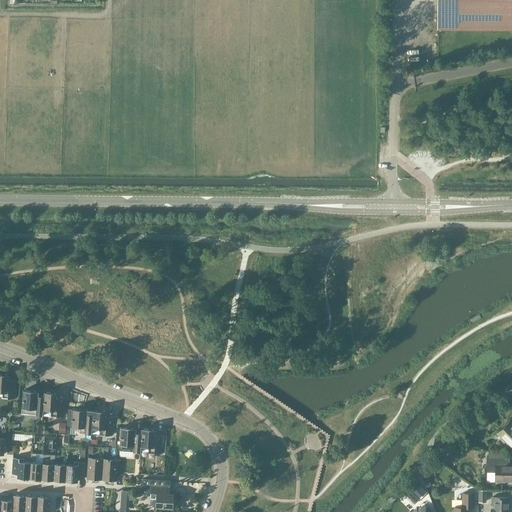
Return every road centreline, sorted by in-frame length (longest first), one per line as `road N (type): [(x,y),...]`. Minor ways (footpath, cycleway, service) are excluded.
road 1 (secondary): [(0,200),(311,205)]
road 2 (residential): [(182,419),(0,346)]
road 3 (secondary): [(311,205),(428,212),(474,206)]
road 4 (secondary): [(474,206),(311,205)]
road 5 (unknown): [(511,111),(393,118)]
